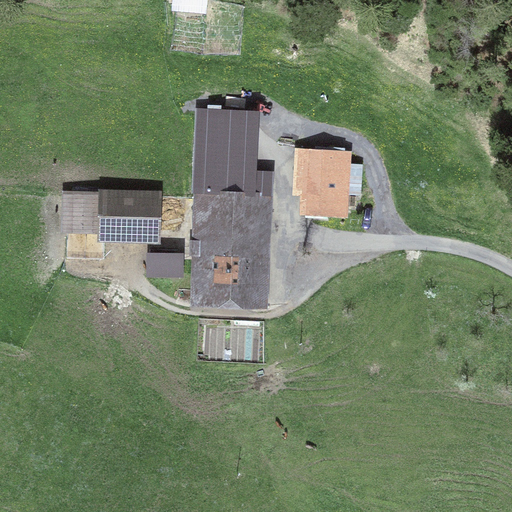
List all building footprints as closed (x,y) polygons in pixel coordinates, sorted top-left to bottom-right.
[(217,0),(186,0),(186,4),(216,9),(217,0)] [(347,193),(358,193),(359,168),(348,168),(349,156),(314,154),(313,174),(307,174),(305,213),(345,215),(347,193)] [(252,175),(211,172),(210,194),(195,192),(193,234),(207,234),(206,262),(191,261),(189,295),(253,298),(262,198),(251,197),(252,175)] [(267,180),(261,178),(257,181),(254,185),(254,190),(258,194),(263,195),(268,193),(271,189),(270,183),(267,180)] [(66,233),(100,234),(101,229),(154,231),(155,198),(67,195),(66,233)] [(148,277),(180,277),(181,259),(148,259),(148,277)]
